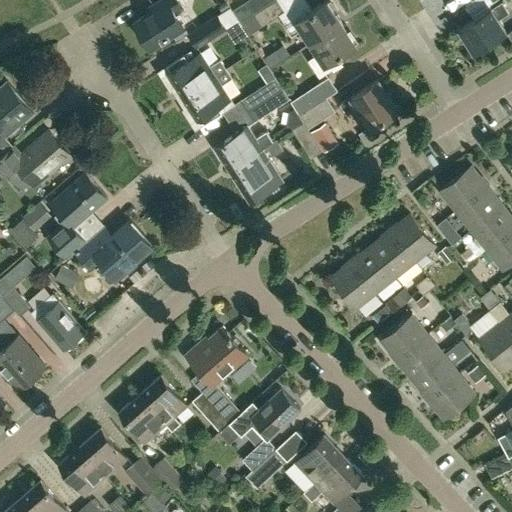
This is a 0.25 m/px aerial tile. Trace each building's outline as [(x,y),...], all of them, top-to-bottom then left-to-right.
[(151,46),(184,25),(175,9),(182,5),(178,0),(158,0),(154,3),(156,7),(135,21),(151,46)] [(245,0),(232,9),(239,19),(269,0),(245,0)] [(279,0),(269,0),(239,19),(243,26),(249,33),(262,24),(279,13),(285,9),(279,0)] [(311,40),(341,21),(327,0),(326,0),(312,10),(307,3),(283,19),(292,33),(302,27),(311,40)] [(507,29),(500,20),(511,13),(504,1),(461,29),(475,50),(507,29)] [(230,5),(216,14),(225,29),(229,35),(234,43),(249,33),(243,26),(239,19),(232,9),(230,5)] [(197,47),(225,29),(216,14),(187,33),(197,47)] [(338,54),(355,43),(341,21),(311,40),(319,53),(310,58),(321,75),(343,60),(338,54)] [(274,67),(296,55),(290,44),(267,55),(274,67)] [(171,89),(176,86),(182,95),(226,67),(221,59),(211,65),(201,50),(194,54),(191,49),(159,70),(171,89)] [(226,67),(182,95),(189,105),(184,108),(196,127),(228,106),(225,101),(231,97),(223,83),(232,77),(226,67)] [(313,105),(327,97),(337,90),(329,76),(292,100),(300,114),(313,105)] [(247,110),(283,87),(276,77),(241,100),(247,110)] [(371,125),(398,108),(379,77),(340,102),(347,113),(359,105),(371,125)] [(0,85),(0,139),(6,134),(17,124),(15,122),(32,107),(7,79),(0,85)] [(290,98),(283,87),(247,110),(253,120),(254,121),(290,98)] [(327,97),(313,105),(300,114),(304,120),(309,127),(335,110),(327,97)] [(323,149),(309,127),(304,120),(292,128),(311,157),(323,149)] [(215,144),(230,168),(263,146),(274,140),(267,129),(257,136),(248,123),(215,144)] [(0,154),(0,178),(4,175),(17,164),(34,183),(70,152),(49,128),(21,152),(13,143),(0,154)] [(274,140),(263,146),(230,168),(251,201),(285,180),(270,156),(282,148),(276,138),(274,140)] [(440,188),(456,208),(487,183),(472,163),(440,188)] [(67,256),(74,250),(86,239),(74,225),(108,195),(86,170),(51,201),(67,219),(48,235),(67,256)] [(472,228),(503,203),(487,183),(456,208),(472,228)] [(472,228),(488,247),(511,228),(511,213),(503,203),(472,228)] [(392,228),(416,259),(436,243),(411,212),(392,228)] [(22,218),(10,229),(21,242),(34,231),(22,218)] [(117,276),(152,246),(129,220),(113,233),(104,223),(86,239),(74,250),(89,267),(101,257),(117,276)] [(372,244),(397,275),(416,259),(392,228),(372,244)] [(511,260),(511,228),(488,247),(504,267),(511,260)] [(397,275),(372,244),(352,259),(377,290),(397,275)] [(377,290),(352,259),(332,275),(357,306),(377,290)] [(2,293),(15,308),(20,314),(30,306),(12,284),(2,293)] [(0,338),(5,345),(0,349),(0,363),(20,386),(45,364),(4,317),(15,308),(2,293),(0,290),(0,338)] [(35,308),(32,310),(64,348),(86,329),(60,298),(59,299),(52,292),(34,307),(35,308)] [(416,301),(422,308),(429,302),(423,295),(416,301)] [(493,307),(472,322),(480,333),(501,318),(493,307)] [(511,311),(501,320),(511,334),(511,311)] [(397,357),(429,332),(413,312),(382,337),(397,357)] [(511,362),(511,334),(501,320),(481,336),(506,367),(511,362)] [(213,402),(225,391),(217,381),(248,353),(223,324),(201,344),(199,341),(186,353),(201,370),(192,378),(203,390),(213,402)] [(445,352),(429,332),(397,357),(413,377),(445,352)] [(445,352),(413,377),(428,396),(460,371),(445,352)] [(476,391),(460,371),(428,396),(444,416),(476,391)] [(141,392),(167,421),(172,428),(181,421),(174,414),(187,403),(162,374),(141,392)] [(261,429),(264,426),(272,434),(301,407),(281,386),(259,407),(253,400),(230,421),(241,432),(253,421),(261,429)] [(213,402),(203,390),(193,399),(219,429),(229,420),(213,402)] [(167,421),(141,392),(120,410),(145,440),(167,421)] [(106,474),(127,455),(101,426),(80,444),(106,474)] [(511,429),(500,436),(510,455),(511,454),(511,429)] [(295,459),(315,480),(344,453),(324,432),(295,459)] [(243,458),(252,468),(276,447),(267,437),(243,458)] [(106,474),(80,444),(60,462),(85,492),(106,474)] [(276,447),(252,468),(246,474),(257,487),(287,460),(276,447)] [(323,489),(334,500),(363,473),(344,453),(315,480),(304,490),(313,499),(323,489)] [(163,478),(153,466),(142,454),(127,468),(147,491),(163,478)] [(153,466),(163,478),(172,488),(184,477),(165,456),(153,466)] [(62,511),(67,508),(41,478),(19,497),(32,511),(62,511)] [(32,511),(19,497),(1,511),(32,511)] [(82,507),(86,511),(102,511),(91,498),(82,507)]
